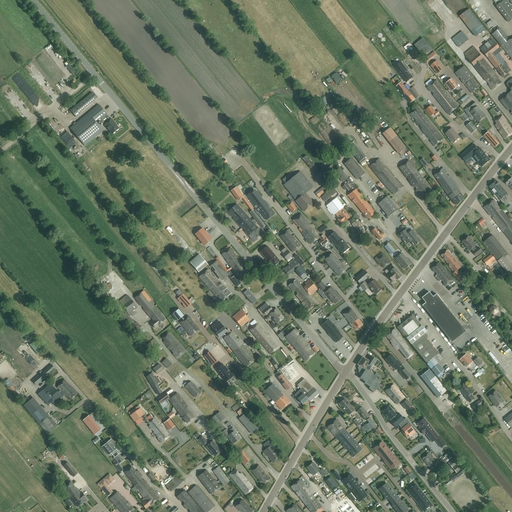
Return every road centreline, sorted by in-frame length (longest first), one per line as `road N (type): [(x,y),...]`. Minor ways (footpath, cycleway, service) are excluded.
road 1 (unclassified): [(345,373),(33,0)]
road 2 (tertiary): [(345,373),(511,147)]
road 3 (unclassified): [(452,511),(345,373)]
road 4 (tertiary): [(264,511),(345,373)]
road 5 (track): [(0,150),(94,73)]
